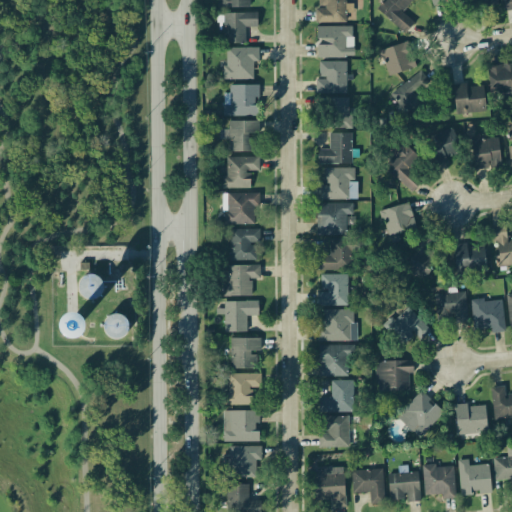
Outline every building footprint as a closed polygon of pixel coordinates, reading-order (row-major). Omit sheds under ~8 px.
[(314,22),(346,22),(345,0),(317,0),(318,7),(314,7),(314,22)] [(383,0),(377,7),(408,39),(419,28),(402,11),(412,1),(411,0),(383,0)] [(511,0),(502,0),(503,10),(511,9),(511,0)] [(223,43),(245,43),(245,26),(257,26),(257,12),(223,12),(223,43)] [(316,26),(317,57),(345,57),(344,48),(352,48),(352,26),(316,26)] [(380,49),(386,75),(412,69),(405,43),(380,49)] [(258,47),(226,47),(226,66),(222,66),(222,79),(252,79),(253,60),(258,60),(258,47)] [(345,61),(318,61),(319,78),(315,78),(315,93),(346,92),(345,61)] [(511,92),(511,63),(488,65),(489,94),(511,92)] [(482,85),(466,87),(465,82),(451,84),(456,114),(486,110),(482,85)] [(223,115),(257,116),(258,84),(229,84),(229,92),(223,92),(223,115)] [(398,115),(417,114),(416,85),(396,86),(398,115)] [(349,128),(350,97),(326,97),(325,127),(349,128)] [(229,151),(254,151),(254,120),(225,121),(226,139),(228,139),(229,151)] [(434,165),(459,155),(448,129),(423,139),(434,165)] [(351,133),(329,133),(328,149),(317,148),(317,163),(351,163),(351,133)] [(501,166),(497,136),(470,139),(474,170),(501,166)] [(381,169),(414,188),(421,177),(412,172),(421,156),(397,142),(381,169)] [(258,156),(226,157),(226,176),(221,176),(221,188),(250,188),(250,171),(258,171),(258,156)] [(316,199),(355,198),(355,168),(325,168),(325,185),(316,185),(316,199)] [(259,193),(222,192),(222,224),(253,224),(254,207),(259,207),(259,193)] [(390,244),(400,241),(397,234),(416,228),(407,202),(380,210),(390,244)] [(352,214),(352,203),(315,204),(316,235),(346,234),(346,214),(352,214)] [(511,264),(511,237),(506,238),(505,224),(491,226),(492,241),(496,241),(498,254),(495,255),(496,267),(511,264)] [(229,260),(256,260),(256,244),(259,244),(259,228),(229,229),(229,260)] [(328,254),(315,254),(315,270),(353,270),(353,239),(328,238),(328,254)] [(434,258),(425,254),(428,248),(416,243),(404,270),(425,279),(434,258)] [(453,244),(455,274),(485,273),(484,245),(465,246),(465,243),(453,244)] [(226,265),(227,284),(222,284),(222,296),(251,295),(251,278),(259,278),(259,264),(226,265)] [(317,305),(347,306),(348,274),(320,273),(320,290),(317,290),(317,305)] [(79,298),(101,298),(101,274),(79,274),(79,298)] [(465,291),(456,292),(456,287),(447,288),(447,293),(435,294),(436,317),(453,317),(454,322),(467,321),(465,291)] [(469,299),(473,329),(490,328),(490,333),(505,331),(502,299),(483,301),(482,298),(469,299)] [(223,301),(223,308),(215,308),(215,314),(224,314),(224,332),(246,332),(246,315),(258,315),(258,300),(223,301)] [(394,321),(389,317),(381,326),(402,345),(413,333),(421,340),(431,329),(406,307),(394,321)] [(316,340),(356,341),(356,321),(352,321),(353,310),(322,309),(322,326),(316,326),(316,340)] [(82,337),(83,315),(57,314),(57,337),(82,337)] [(127,315),(104,315),(104,337),(127,337),(127,315)] [(260,337),(229,338),(230,368),(256,368),(255,350),(260,350),(260,337)] [(347,376),(347,356),(353,356),(352,344),(318,345),(318,376),(347,376)] [(375,361),(376,391),(408,390),(408,372),(413,372),(412,360),(375,361)] [(260,373),(226,373),(226,404),(251,405),(251,388),(260,389),(260,373)] [(318,412),(352,411),(351,379),(330,380),(330,396),(318,397),(318,412)] [(490,387),(493,421),(511,419),(511,392),(505,393),(504,385),(490,387)] [(396,416),(419,437),(443,412),(421,391),(396,416)] [(456,434),(486,432),(485,404),(454,406),(456,434)] [(223,441),(258,441),(257,423),(258,423),(258,410),(222,411),(223,441)] [(317,432),(317,447),(346,447),(346,416),(319,415),(319,432),(317,432)] [(255,477),(254,459),(261,458),(260,445),(228,446),(228,458),(222,458),(222,478),(255,477)] [(506,456),(492,457),(493,480),(511,478),(511,445),(506,446),(506,456)] [(459,494),(479,493),(490,493),(489,464),(468,465),(468,459),(458,459),(459,494)] [(423,494),(441,494),(442,498),(455,497),(453,466),(434,467),(434,464),(422,464),(423,494)] [(312,468),(313,499),(331,499),(331,506),(344,506),(343,467),(312,468)] [(369,492),(369,504),(383,503),(382,469),(351,470),(352,492),(369,492)] [(388,500),(405,499),(405,501),(419,501),(418,472),(387,473),(388,500)] [(248,484),(225,484),(224,511),(259,511),(260,500),(248,500),(248,484)]
